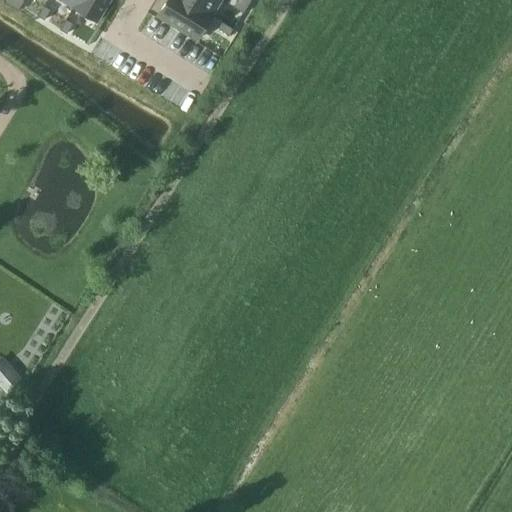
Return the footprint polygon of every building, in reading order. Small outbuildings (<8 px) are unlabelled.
[(6,0),(5,3),(13,8),(18,0),(6,0)] [(18,0),(13,8),(14,9),(22,13),(28,3),(22,0),(18,0)] [(77,0),(73,7),(95,20),(107,0),(77,0)] [(185,0),(167,0),(159,14),(198,38),(211,16),(185,0)] [(185,0),(211,16),(212,15),(211,14),(219,0),(185,0)] [(236,2),(231,10),(242,16),(246,8),(247,8),(236,1),(236,2)] [(44,6),(38,16),(46,21),(53,11),(44,6)] [(66,19),(59,29),(68,34),(74,24),(66,19)] [(223,22),(218,31),(228,37),(233,29),(223,22)] [(8,363),(0,369),(0,385),(7,394),(23,380),(8,363)]
